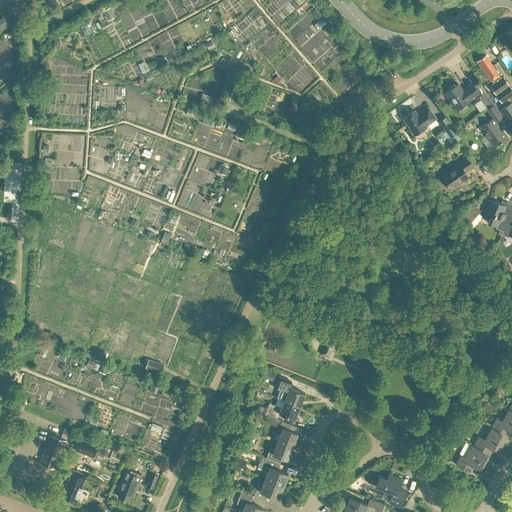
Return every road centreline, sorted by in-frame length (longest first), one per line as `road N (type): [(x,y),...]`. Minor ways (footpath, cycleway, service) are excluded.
road 1 (residential): [(159,511),(311,168),(338,134),(400,88)]
road 2 (residential): [(321,499),(305,472),(326,418),(355,419),(377,449)]
road 3 (tertiary): [(339,0),(392,40),(417,41),(452,27)]
